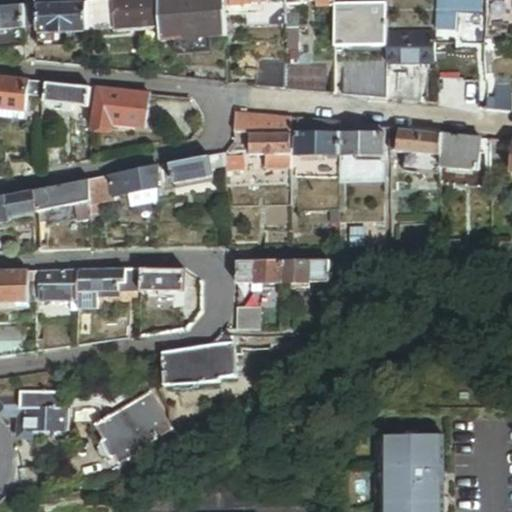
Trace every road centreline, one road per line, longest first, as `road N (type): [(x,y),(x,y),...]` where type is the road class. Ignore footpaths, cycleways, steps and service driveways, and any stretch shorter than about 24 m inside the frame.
road 1 (residential): [(0,264),(196,261),(215,271),(221,314),(191,342),(0,371)]
road 2 (residential): [(0,70),(195,92),(212,100),(220,126),(199,150),(0,190)]
